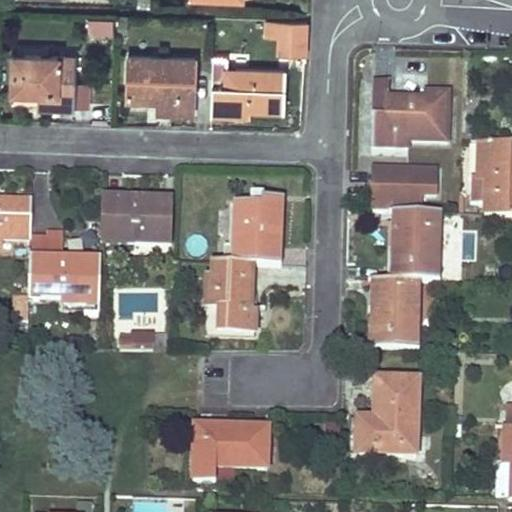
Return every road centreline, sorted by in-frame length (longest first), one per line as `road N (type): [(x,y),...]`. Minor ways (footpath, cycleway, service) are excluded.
road 1 (residential): [(325,146),(0,135)]
road 2 (residential): [(325,146),(324,350),(308,375),(252,376)]
road 3 (residential): [(389,0),(358,11),(329,46),(325,146)]
